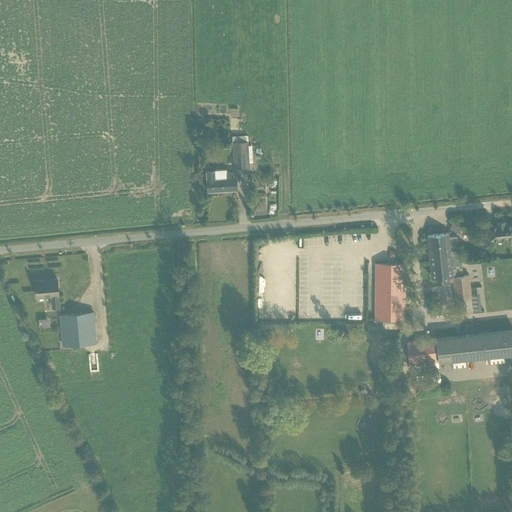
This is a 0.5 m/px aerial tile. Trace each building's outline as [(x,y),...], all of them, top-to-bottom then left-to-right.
[(232,136),(234,168),(249,167),(247,135),(232,136)] [(206,171),(206,182),(207,192),(237,190),(236,172),(226,173),(226,169),(214,170),(206,171)] [(497,223),(486,225),(488,242),(511,239),(511,221),(505,222),(505,220),(497,221),(497,223)] [(451,223),(448,229),(454,231),(457,226),(451,223)] [(461,265),(460,256),(450,257),(449,246),(452,246),(453,246),(455,244),(456,243),(457,241),(456,237),(448,238),(448,233),(427,235),(428,245),(429,254),(431,279),(449,277),(449,282),(453,282),(453,284),(456,314),(473,312),(469,275),(452,277),(451,266),(461,265)] [(375,274),(375,320),(405,320),(405,274),(405,264),(375,264),(375,274)] [(36,297),(51,296),(52,308),(59,307),(58,295),(57,279),(49,280),(49,281),(44,282),(44,280),(35,281),(36,297)] [(93,312),(59,315),(60,325),(62,339),(95,336),(94,322),(93,312)] [(511,331),(436,339),(439,361),(511,353),(511,331)] [(436,339),(406,342),(409,364),(439,361),(436,339)]
